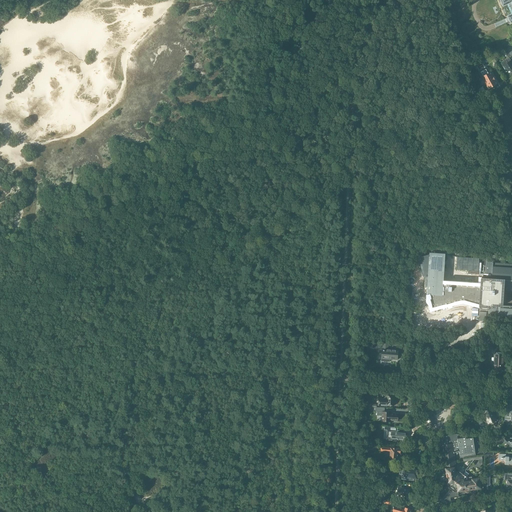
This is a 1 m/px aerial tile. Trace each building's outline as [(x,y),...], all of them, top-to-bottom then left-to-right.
[(511,0),(499,0),(503,6),(507,5),(511,15),(507,16),(510,23),(511,22),(511,0)] [(511,63),(509,58),(501,63),(507,72),(509,70),(511,72),(511,71),(511,63)] [(475,66),(477,67),(479,71),(485,67),(481,62),(475,66)] [(490,72),(488,73),(486,69),(480,72),(483,76),(482,77),(489,89),(497,84),(490,72)] [(442,295),(442,292),(443,292),(443,294),(446,294),(446,295),(469,296),(480,297),(480,306),(480,309),(479,309),(478,321),(486,321),(486,315),(489,315),(489,316),(511,317),(511,306),(502,305),(503,288),(506,288),(506,289),(511,289),(511,264),(493,263),(493,262),(486,261),(486,259),(479,259),(457,257),(456,270),(468,270),(468,274),(479,275),(478,285),(447,283),(446,284),(443,284),(445,254),(430,253),(430,254),(418,257),(424,281),(424,294),(431,295),(430,312),(452,314),(452,316),(460,317),(461,302),(453,301),(453,304),(441,303),(441,295),(442,295)] [(372,348),(372,350),(382,350),(382,347),(381,347),(382,342),(372,342),(372,345),(372,348)] [(386,358),(386,359),(397,360),(398,350),(389,349),(389,348),(389,344),(382,344),(382,347),(382,350),(381,358),(386,358)] [(504,353),(494,353),(494,369),(503,370),(504,353)] [(394,406),(394,396),(387,396),(387,399),(378,398),(378,406),(387,406),(387,405),(394,406)] [(390,420),(398,421),(398,414),(391,413),(391,412),(384,412),(384,408),(375,408),(375,412),(377,412),(377,415),(382,416),(382,421),(390,422),(390,420)] [(484,411),(489,424),(497,421),(495,418),(496,418),(495,415),(494,413),(493,410),(492,411),(491,408),(484,411)] [(466,409),(466,418),(475,419),(475,415),(476,410),(466,409)] [(426,412),(429,427),(434,426),(432,412),(426,412)] [(483,426),(482,423),(480,419),(478,419),(477,432),(486,433),(486,430),(483,430),(483,426)] [(384,427),(384,430),(387,430),(386,439),(392,440),(392,439),(401,440),(401,441),(405,442),(406,433),(399,433),(399,431),(397,430),(397,428),(384,427)] [(475,435),(457,437),(457,434),(446,435),(446,436),(439,437),(441,446),(442,445),(446,468),(455,467),(455,468),(456,467),(454,453),(459,453),(460,456),(483,453),(481,440),(480,435),(475,436),(475,435)] [(380,447),(380,451),(385,451),(390,451),(389,458),(397,458),(397,457),(401,458),(401,454),(400,453),(401,449),(390,448),(380,447)] [(511,456),(510,457),(510,455),(499,454),(498,461),(505,461),(505,465),(508,465),(508,464),(511,464),(511,456)] [(402,479),(406,480),(406,478),(414,479),(417,479),(417,476),(417,472),(418,469),(403,467),(402,475),(402,479)] [(455,467),(446,468),(448,488),(454,492),(481,487),(479,477),(471,478),(472,480),(467,481),(467,477),(465,476),(464,474),(463,473),(461,473),(459,471),(456,472),(455,468),(455,467)] [(405,496),(404,498),(408,498),(410,490),(401,488),(402,485),(398,485),(396,494),(396,495),(405,496)]
